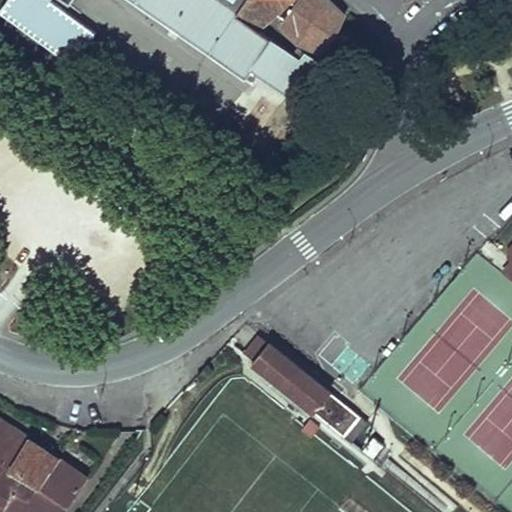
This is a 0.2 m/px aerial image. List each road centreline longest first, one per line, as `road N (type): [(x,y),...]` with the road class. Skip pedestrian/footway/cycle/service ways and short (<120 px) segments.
road 1 (tertiary): [(0,352),(26,363),(93,365),(162,347),(413,169)]
road 2 (unclassified): [(439,0),(415,18),(403,92),(413,169)]
road 3 (track): [(85,183),(170,71)]
